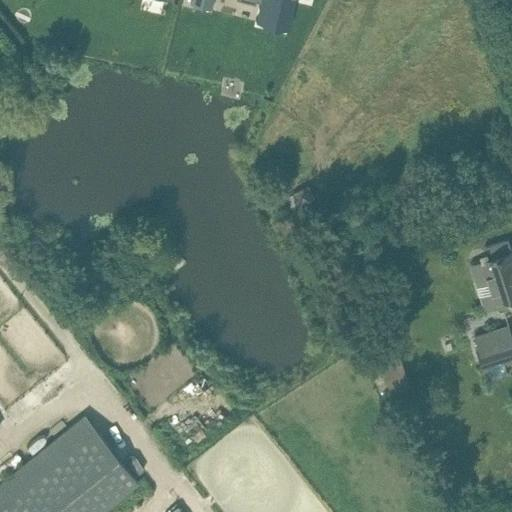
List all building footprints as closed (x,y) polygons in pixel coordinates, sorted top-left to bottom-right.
[(245,0),(255,2),(255,0),(256,0),(260,1),(258,7),(260,7),(260,6),(290,13),(287,27),(289,27),(295,0),(245,0)] [(2,70),(0,71),(0,90),(11,83),(2,70)] [(305,188),(286,196),(292,211),(311,203),(305,188)] [(511,254),(511,251),(508,239),(483,247),(485,252),(481,259),(469,262),(476,282),(487,279),(495,305),(511,299),(511,263),(510,256),(511,254)] [(478,346),(476,347),(483,370),(487,369),(490,380),(508,374),(504,363),(511,360),(511,334),(508,324),(489,330),(493,341),(478,346)] [(392,395),(410,388),(398,355),(379,362),(392,395)] [(0,480),(0,511),(100,511),(138,482),(84,414),(0,480)]
